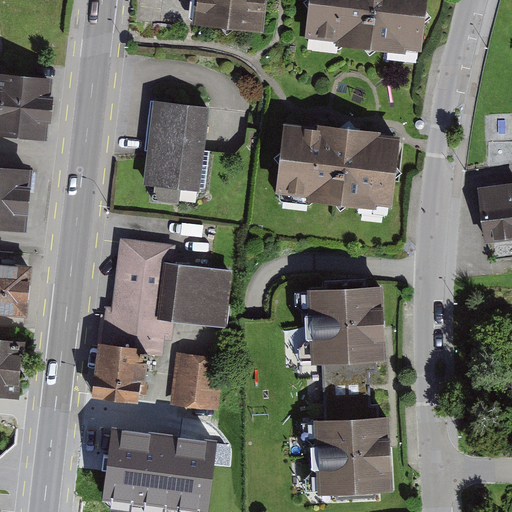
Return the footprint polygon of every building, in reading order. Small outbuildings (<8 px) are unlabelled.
[(271,0),(199,0),(197,23),(268,31),(271,0)] [(428,0),(311,0),(307,40),(423,53),(428,0)] [(53,74),(0,70),(0,135),(48,138),(53,74)] [(210,108),(155,102),(146,184),(201,190),(210,108)] [(399,137),(284,125),(276,198),(391,210),(399,137)] [(28,164),(0,161),(0,224),(22,226),(28,164)] [(511,181),(479,186),(487,242),(511,238),(511,181)] [(180,246),(119,239),(107,340),(145,345),(144,352),(165,355),(168,321),(229,328),(235,270),(178,264),(180,246)] [(36,264),(0,259),(0,310),(30,314),(36,264)] [(382,282),(307,287),(312,360),(321,359),(376,355),(387,355),(382,282)] [(16,338),(0,336),(0,393),(22,396),(27,352),(14,350),(16,338)] [(107,340),(99,339),(92,396),(138,402),(144,352),(145,345),(107,340)] [(226,354),(178,348),(171,402),(219,408),(226,354)] [(376,355),(321,359),(324,416),(380,412),(376,355)] [(324,416),(315,416),(320,494),(394,489),(389,411),(380,412),(324,416)] [(209,511),(218,443),(113,429),(103,502),(179,511),(209,511)]
